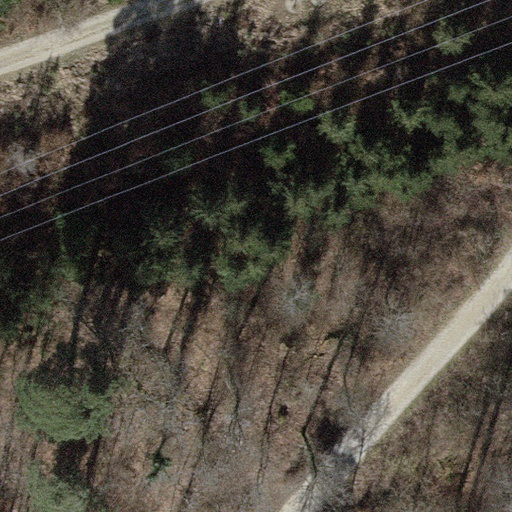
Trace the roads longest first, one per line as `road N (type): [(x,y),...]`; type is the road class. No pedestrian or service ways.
road 1 (track): [(511,268),(298,511)]
road 2 (track): [(0,66),(172,0)]
